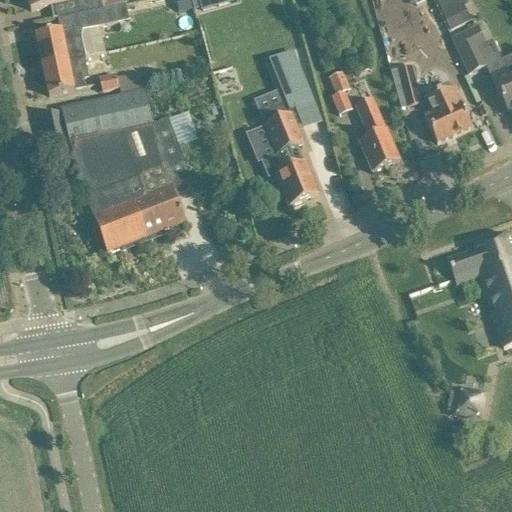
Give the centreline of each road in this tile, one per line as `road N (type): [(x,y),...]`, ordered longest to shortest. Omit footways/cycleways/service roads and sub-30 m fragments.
road 1 (tertiary): [(175,319),(511,175)]
road 2 (tertiary): [(0,110),(46,322)]
road 3 (unclassified): [(93,511),(58,365)]
road 4 (tertiary): [(58,365),(151,339),(175,319)]
road 5 (tertiary): [(175,319),(52,341)]
